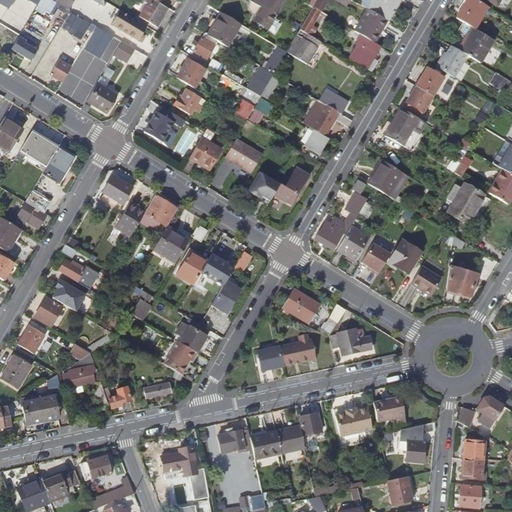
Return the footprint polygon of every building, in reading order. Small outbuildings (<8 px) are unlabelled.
[(0,0),(0,4),(7,9),(11,0),(0,0)] [(65,7),(68,9),(73,0),(57,0),(56,2),(65,7)] [(157,1),(155,0),(143,0),(142,1),(145,3),(138,16),(155,26),(167,7),(157,1)] [(281,0),(252,0),(260,5),(252,18),(266,26),(268,22),(271,18),(281,0)] [(314,0),(312,5),(319,10),(324,0),(342,0),(346,2),(346,0),(314,0)] [(371,0),(367,7),(386,19),(396,0),(371,0)] [(462,20),(473,26),(479,17),(487,4),(480,0),(464,0),(455,15),(462,20)] [(298,28),(303,31),(310,35),(314,27),(310,25),(319,10),(312,5),(298,28)] [(64,18),(69,10),(68,9),(65,7),(60,15),(64,18)] [(386,19),(367,7),(353,30),(357,33),(372,42),(386,19)] [(109,22),(136,39),(144,25),(117,9),(109,22)] [(64,25),(72,12),(69,10),(64,18),(61,24),(64,25)] [(215,40),(226,46),(239,23),(219,11),(214,20),(215,20),(207,35),(215,40)] [(88,25),(93,28),(95,25),(72,12),(64,25),(70,29),(73,23),(78,26),(75,32),(82,36),(88,25)] [(473,26),(481,31),(487,22),(479,17),(473,26)] [(492,38),(481,31),(473,26),(462,20),(456,31),(467,37),(459,49),(466,53),(479,61),(492,38)] [(70,29),(75,32),(78,26),(73,23),(70,29)] [(95,25),(93,28),(96,30),(88,43),(103,52),(113,35),(95,25)] [(310,35),(303,31),(290,53),(305,62),(318,40),(310,35)] [(215,40),(207,35),(203,32),(200,37),(200,36),(197,41),(193,38),(191,43),(194,45),(192,50),(205,57),(215,40)] [(347,56),(363,66),(377,44),(372,42),(357,33),(352,41),(355,43),(347,56)] [(18,35),(11,48),(30,60),(36,50),(31,47),(34,43),(27,39),(25,43),(23,42),(25,40),(18,35)] [(121,40),(113,54),(125,62),(134,48),(121,40)] [(100,57),(103,52),(88,43),(85,48),(100,57)] [(466,53),(459,49),(449,43),(442,56),(439,54),(433,64),(452,75),(466,53)] [(175,77),(190,85),(193,87),(204,69),(186,58),(175,77)] [(208,65),(218,71),(223,64),(212,58),(208,65)] [(60,81),(69,66),(56,59),(47,74),(60,81)] [(415,84),(431,94),(442,76),(426,66),(415,84)] [(503,89),(509,79),(495,70),(488,81),(503,89)] [(279,77),(271,73),(258,95),(266,100),(279,77)] [(88,102),(105,112),(115,94),(107,89),(111,83),(103,78),(88,102)] [(431,94),(415,84),(405,100),(421,110),(431,94)] [(193,87),(190,85),(187,90),(184,88),(178,98),(176,97),(172,104),(193,117),(200,106),(195,103),(202,92),(193,87)] [(329,107),(341,114),(346,107),(334,99),(329,107)] [(244,100),(239,113),(246,116),(252,104),(244,100)] [(346,125),(350,119),(341,114),(329,107),(324,104),(313,123),(316,125),(314,128),(324,134),(334,116),(337,117),(335,119),(346,125)] [(416,117),(400,107),(385,133),(401,142),(416,117)] [(143,131),(161,141),(173,122),(155,112),(143,131)] [(231,118),(242,124),(245,118),(234,113),(231,118)] [(2,118),(0,120),(0,147),(6,151),(20,129),(2,118)] [(481,124),(478,129),(496,141),(499,135),(481,124)] [(325,137),(312,130),(304,145),(316,153),(325,137)] [(46,165),(57,147),(30,131),(20,149),(46,165)] [(207,131),(190,160),(210,172),(222,151),(208,143),(212,137),(211,134),(207,131)] [(235,138),(223,156),(250,172),(261,153),(235,138)] [(498,165),(501,167),(511,173),(511,142),(498,165)] [(46,165),(42,172),(58,182),(73,157),(57,147),(46,165)] [(383,163),(380,161),(373,173),(376,174),(383,163)] [(366,184),(373,188),(388,197),(402,174),(383,163),(376,174),(373,173),(366,184)] [(278,182),(278,183),(272,193),(286,201),(291,193),(294,194),(306,173),(295,166),(283,185),(278,182)] [(487,191),(507,203),(511,194),(511,193),(511,191),(511,173),(501,167),(487,191)] [(458,173),(453,170),(448,178),(453,181),(458,173)] [(272,193),(278,183),(256,171),(245,190),(257,197),(257,198),(266,203),(272,193)] [(463,176),(458,173),(453,181),(458,184),(463,176)] [(118,202),(127,186),(124,184),(124,183),(119,180),(119,181),(111,177),(102,193),(118,202)] [(356,181),(352,189),(360,194),(365,186),(356,181)] [(462,183),(447,206),(466,218),(481,194),(462,183)] [(127,186),(118,202),(120,204),(129,188),(127,186)] [(129,188),(120,204),(121,204),(130,188),(129,188)] [(24,201),(42,211),(48,200),(31,190),(24,201)] [(178,204),(172,201),(170,204),(155,195),(147,208),(158,215),(161,211),(165,213),(159,222),(165,225),(178,204)] [(365,201),(356,195),(345,212),(350,215),(345,224),(342,225),(332,219),(329,226),(324,223),(313,241),(332,251),(342,234),(345,235),(349,228),(365,201)] [(42,211),(24,201),(17,215),(36,226),(45,212),(42,211)] [(129,236),(144,210),(128,202),(113,227),(129,236)] [(19,228),(0,216),(0,247),(6,251),(19,228)] [(205,228),(199,225),(193,236),(198,239),(205,228)] [(349,228),(345,235),(337,248),(346,253),(345,256),(354,261),(367,239),(349,228)] [(161,232),(148,255),(160,262),(161,260),(172,266),(184,245),(161,232)] [(388,263),(407,274),(420,252),(401,241),(388,263)] [(64,243),(60,250),(70,256),(74,249),(64,243)] [(499,260),(503,254),(486,244),(482,250),(499,260)] [(376,276),(389,255),(371,245),(360,264),(369,269),(368,272),(376,276)] [(198,272),(205,259),(188,249),(174,272),(192,283),(198,272)] [(242,249),(234,263),(241,267),(249,254),(242,249)] [(209,254),(205,259),(198,272),(221,286),(224,280),(231,268),(209,254)] [(0,278),(1,279),(11,263),(0,256),(0,278)] [(58,270),(80,284),(83,280),(78,276),(83,267),(76,263),(75,265),(64,259),(58,270)] [(441,280),(421,268),(411,286),(430,297),(441,280)] [(449,268),(446,291),(470,299),(477,277),(449,268)] [(61,280),(51,296),(74,310),(84,294),(61,280)] [(221,286),(210,304),(225,312),(238,289),(224,280),(221,286)] [(138,300),(144,291),(140,288),(134,297),(138,300)] [(307,321),(318,304),(292,288),(281,306),(307,321)] [(60,305),(46,297),(34,315),(50,324),(60,305)] [(145,320),(151,304),(139,299),(132,315),(145,320)] [(327,332),(335,321),(327,316),(319,327),(327,332)] [(206,328),(199,323),(193,320),(190,325),(188,324),(179,341),(195,350),(205,334),(203,333),(206,328)] [(34,353),(45,334),(29,325),(18,344),(34,353)] [(328,334),(331,346),(339,345),(340,353),(368,347),(366,337),(354,339),(352,327),(336,330),(337,332),(328,334)] [(111,334),(104,330),(101,336),(108,339),(111,334)] [(279,344),(283,364),(292,362),(291,361),(300,359),(301,360),(317,357),(312,337),(307,338),(306,332),(297,334),(298,340),(279,344)] [(162,362),(175,369),(180,372),(188,358),(190,359),(195,350),(179,341),(176,339),(162,362)] [(80,358),(90,351),(74,342),(69,351),(80,358)] [(283,364),(279,344),(256,349),(260,369),(283,364)] [(0,377),(16,387),(29,365),(13,355),(0,376),(0,377)] [(66,385),(91,378),(90,371),(87,372),(86,365),(74,369),(75,375),(64,378),(66,385)] [(169,390),(166,380),(142,385),(144,396),(169,390)] [(108,405),(105,396),(102,386),(101,383),(94,385),(99,407),(108,405)] [(102,386),(105,396),(107,395),(110,406),(121,404),(120,401),(129,399),(126,385),(116,388),(118,393),(113,395),(110,384),(102,386)] [(504,404),(485,393),(475,408),(494,420),(504,404)] [(372,400),(377,421),(395,416),(404,414),(400,394),(372,400)] [(27,424),(57,416),(52,396),(22,404),(27,424)] [(366,406),(344,411),(345,413),(334,415),(339,435),(371,428),(366,406)] [(8,408),(6,407),(0,408),(0,427),(12,425),(8,408)] [(311,432),(322,430),(318,410),(299,415),(304,440),(313,438),(311,432)] [(399,428),(400,428),(407,427),(404,414),(395,416),(398,429),(399,428)] [(407,427),(400,428),(399,428),(398,448),(406,449),(404,461),(422,463),(424,442),(421,441),(422,431),(434,429),(432,421),(407,427)] [(304,448),(299,425),(276,430),(281,453),(304,448)] [(251,444),(249,436),(247,428),(239,430),(239,429),(233,430),(232,427),(223,429),(224,433),(216,435),(220,452),(243,447),(242,446),(251,444)] [(279,454),(274,431),(249,436),(251,444),(253,454),(254,459),(279,454)] [(461,457),(481,459),(481,457),(483,441),(463,438),(461,457)] [(182,472),(196,469),(191,446),(183,448),(184,452),(179,453),(161,456),(164,472),(182,468),(182,472)] [(82,479),(109,472),(105,456),(78,462),(82,479)] [(481,459),(461,457),(459,477),(478,479),(481,459)] [(41,482),(49,501),(49,502),(67,496),(64,488),(71,485),(65,470),(48,476),(48,479),(41,482)] [(405,475),(389,479),(387,480),(392,504),(411,500),(405,475)] [(133,493),(126,476),(120,479),(123,486),(106,492),(109,502),(133,493)] [(41,482),(39,477),(16,485),(25,509),(49,501),(41,482)] [(481,484),(491,485),(491,477),(481,477),(481,484)] [(458,505),(478,507),(480,486),(460,484),(458,505)] [(321,494),(333,492),(332,485),(319,488),(321,494)] [(49,502),(52,508),(69,502),(67,496),(49,502)] [(110,511),(126,511),(125,506),(121,507),(120,502),(108,507),(110,511)]
